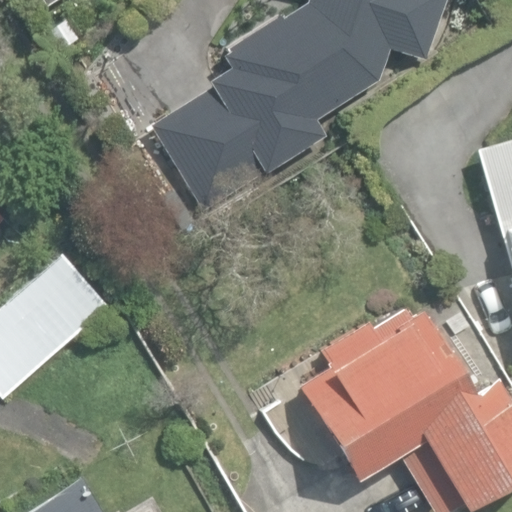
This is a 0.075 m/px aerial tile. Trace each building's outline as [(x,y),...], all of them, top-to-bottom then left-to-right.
[(148,122),(203,209),(322,134),(311,117),(375,78),(385,46),(421,58),(440,0),(300,0),(279,14),(277,11),(221,46),(224,49),(218,52),(225,64),(205,77),(209,84),(148,122)] [(49,24),(63,45),(75,37),(61,16),(49,24)] [(511,133),(471,145),(511,297),(511,133)] [(0,390),(104,302),(53,245),(0,292),(0,390)] [(396,448),(434,511),(449,511),(511,474),(511,407),(491,373),(465,388),(410,298),(368,324),(364,317),(316,346),(326,363),(295,382),(351,475),(396,448)] [(96,511),(74,475),(11,511),(96,511)]
